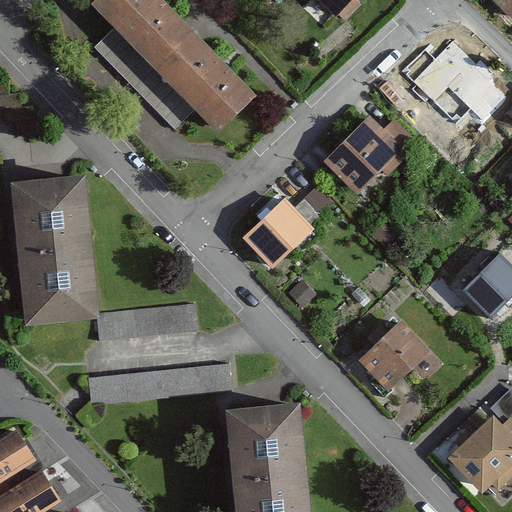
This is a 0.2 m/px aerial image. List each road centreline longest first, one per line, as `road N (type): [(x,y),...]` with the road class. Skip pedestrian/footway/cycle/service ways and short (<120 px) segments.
road 1 (residential): [(192,235),(448,511)]
road 2 (residential): [(192,235),(429,0)]
road 3 (residential): [(0,30),(192,235)]
road 4 (residential): [(132,511),(16,391)]
